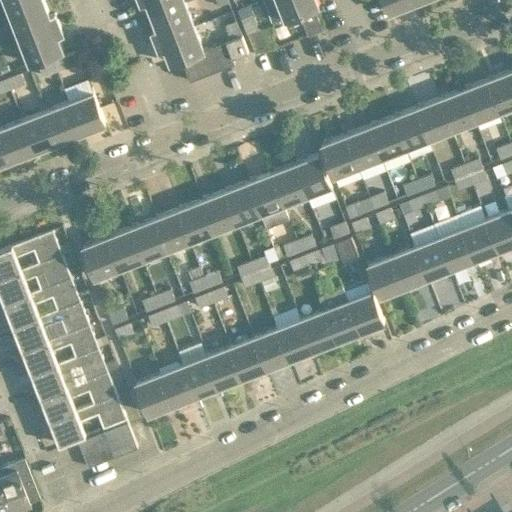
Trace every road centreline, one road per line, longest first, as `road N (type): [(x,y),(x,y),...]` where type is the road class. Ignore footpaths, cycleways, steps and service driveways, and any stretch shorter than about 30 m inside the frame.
road 1 (residential): [(80,511),(511,304)]
road 2 (residential): [(163,123),(388,41)]
road 3 (residential): [(0,188),(163,123)]
road 4 (secondary): [(410,511),(511,448)]
